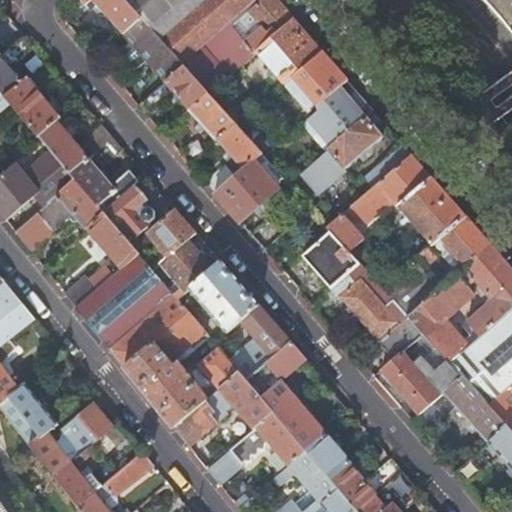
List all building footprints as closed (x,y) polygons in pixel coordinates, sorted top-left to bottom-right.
[(122,0),(80,0),(86,6),(92,0),(105,15),(123,35),(141,20),(122,0)] [(263,0),(122,0),(141,20),(180,64),(184,68),(231,28),(263,0)] [(295,19),(278,0),(263,0),(231,28),(235,32),(244,42),(255,54),(256,53),(295,19)] [(511,0),(482,0),(493,10),(509,27),(511,31),(511,0)] [(322,51),(295,19),(256,53),(283,84),(292,77),(322,51)] [(180,64),(141,20),(123,35),(124,36),(131,44),(121,54),(129,63),(137,72),(147,63),(167,84),(184,69),(184,68),(180,64)] [(231,28),(184,68),(184,69),(208,95),(215,88),(255,54),(244,42),(235,32),(231,28)] [(88,47),(98,59),(118,41),(108,29),(88,47)] [(0,94),(6,101),(25,84),(16,74),(11,68),(34,47),(25,37),(1,57),(0,58),(0,94)] [(347,80),(322,51),(292,77),(317,107),(347,80)] [(6,101),(11,107),(38,139),(58,122),(60,120),(46,103),(37,92),(57,74),(48,63),(25,84),(6,101)] [(208,95),(184,69),(167,84),(139,107),(149,118),(175,95),(180,101),(189,111),(208,95)] [(229,103),(215,88),(208,95),(221,110),(229,103)] [(374,111),(369,105),(361,111),(344,92),(311,120),(333,146),(374,111)] [(0,116),(11,107),(6,101),(0,94),(0,116)] [(221,110),(208,95),(189,111),(204,127),(217,141),(235,126),(221,110)] [(383,137),(376,129),(384,122),(383,122),(374,111),(333,146),(328,151),(309,167),(301,174),(320,196),(347,172),(345,170),(383,137)] [(244,118),(235,126),(240,131),(249,123),(244,118)] [(58,122),(38,139),(52,155),(71,177),(90,160),(72,139),(58,122)] [(240,131),(235,126),(217,141),(228,153),(243,171),(254,162),(261,155),(240,131)] [(94,157),(115,140),(104,128),(84,146),(94,157)] [(90,160),(71,177),(76,183),(103,215),(135,187),(139,184),(130,173),(117,183),(119,185),(115,189),(106,179),(100,172),(124,151),(115,140),(94,157),(90,160)] [(413,156),(403,145),(375,168),(376,169),(360,184),(369,195),(413,156)] [(71,177),(52,155),(25,177),(16,167),(0,179),(0,214),(6,222),(36,198),(44,209),(76,183),(71,177)] [(284,180),(261,155),(254,162),(278,191),(287,183),(284,180)] [(433,179),(413,156),(369,195),(349,213),(329,230),(331,232),(349,252),(364,240),(348,222),(358,214),(362,219),(359,221),(364,228),(393,203),(398,209),(399,208),(433,179)] [(278,191),(254,162),(243,171),(234,178),(215,195),(228,210),(240,224),(278,191)] [(215,195),(234,178),(224,168),(206,184),(215,195)] [(289,176),(284,180),(287,183),(289,185),(293,181),(289,176)] [(466,218),(433,179),(399,208),(433,247),(466,218)] [(103,215),(76,183),(44,209),(15,233),(31,253),(71,220),(76,227),(80,223),(88,232),(106,218),(103,215)] [(106,218),(117,230),(123,225),(136,239),(144,233),(151,227),(149,224),(154,221),(155,216),(151,211),(145,211),(143,208),(149,203),(143,196),(135,187),(103,215),(106,218)] [(188,241),(196,234),(177,212),(147,237),(133,249),(139,256),(153,243),(163,255),(157,260),(161,264),(188,241)] [(91,237),(121,271),(139,256),(133,249),(117,230),(106,218),(88,232),(84,235),(87,240),(91,237)] [(491,246),(466,218),(433,247),(383,290),(393,302),(408,318),(438,292),(421,272),(441,256),(439,254),(445,248),(453,258),(458,264),(446,274),(451,280),(491,246)] [(117,230),(133,249),(147,237),(144,233),(136,239),(123,225),(117,230)] [(361,266),(349,252),(331,232),(307,253),(317,264),(338,286),(355,271),(361,266)] [(174,296),(177,300),(188,291),(213,270),(188,241),(161,264),(159,265),(180,290),(174,296)] [(438,292),(408,318),(423,335),(449,364),(511,309),(511,270),(491,246),(451,280),(438,292)] [(447,263),(453,258),(445,248),(439,254),(441,256),(447,263)] [(174,296),(139,256),(121,271),(114,277),(76,309),(110,350),(174,296)] [(240,323),(259,307),(221,263),(213,270),(188,291),(226,334),(240,323)] [(369,275),(361,266),(355,271),(363,281),(369,275)] [(67,297),(76,309),(114,277),(106,267),(89,282),(87,280),(67,297)] [(363,281),(355,271),(338,286),(329,294),(336,303),(340,299),(367,329),(393,360),(423,335),(408,318),(393,302),(386,308),(363,281)] [(0,348),(9,342),(36,320),(7,285),(0,290),(0,348)] [(110,350),(125,368),(189,314),(177,300),(174,296),(110,350)] [(247,382),(291,344),(259,307),(240,323),(255,340),(268,355),(262,360),(249,345),(230,362),(240,374),(247,382)] [(511,388),(511,309),(449,364),(462,379),(489,409),(511,388)] [(125,368),(174,428),(207,400),(182,368),(178,366),(174,367),(172,364),(206,335),(189,314),(125,368)] [(462,379),(449,364),(423,335),(393,360),(381,371),(405,399),(409,404),(420,416),(432,405),(462,379)] [(255,340),(249,345),(262,360),(268,355),(255,340)] [(0,348),(0,406),(8,400),(19,392),(1,369),(15,349),(9,342),(0,348)] [(274,413),(306,451),(326,434),(282,383),(306,361),(291,344),(247,382),(274,413)] [(51,366),(64,355),(59,349),(45,359),(51,366)] [(199,366),(219,391),(240,374),(230,362),(219,349),(199,366)] [(405,399),(381,371),(373,378),(397,405),(405,399)] [(256,429),(274,413),(247,382),(240,374),(219,391),(207,400),(174,428),(191,450),(219,427),(218,425),(228,416),(222,409),(230,403),(253,431),(256,429)] [(489,409),(462,379),(432,405),(442,417),(455,406),(469,421),(489,444),(507,428),(489,409)] [(58,425),(26,386),(19,392),(8,400),(16,409),(21,416),(40,439),(52,430),(58,425)] [(511,388),(489,409),(507,428),(511,434),(511,388)] [(16,409),(8,400),(0,406),(0,410),(6,418),(16,409)] [(29,448),(53,478),(90,447),(112,428),(94,406),(64,431),(60,442),(65,447),(61,450),(52,437),(55,434),(52,430),(40,439),(29,448)] [(269,444),(289,468),(307,452),(306,451),(274,413),(256,429),(253,431),(231,450),(244,466),(246,464),(252,464),(253,458),(256,459),(260,456),(260,452),(266,453),(267,446),(269,444)] [(40,439),(21,416),(11,424),(29,448),(40,439)] [(511,434),(507,428),(489,444),(511,470),(511,434)] [(307,452),(331,481),(350,465),(351,464),(326,434),(306,451),(307,452)] [(53,478),(76,509),(103,487),(92,474),(85,480),(76,469),(95,453),(90,447),(53,478)] [(207,470),(220,486),(244,466),(231,450),(229,451),(207,470)] [(321,506),(340,490),(331,481),(307,452),(289,468),(273,481),(279,488),(295,475),(318,501),(321,506)] [(154,465),(144,453),(103,487),(76,509),(78,511),(131,511),(129,509),(125,511),(109,511),(102,502),(113,493),(116,496),(154,465)] [(490,465),(479,453),(456,473),(467,486),(490,465)] [(378,493),(403,472),(393,461),(367,483),(350,465),(331,481),(340,490),(357,511),(375,496),(378,493)] [(411,482),(403,472),(378,493),(387,503),(397,495),(411,482)] [(422,494),(411,482),(397,495),(407,507),(422,494)] [(358,511),(357,511),(340,490),(321,506),(313,511),(358,511)] [(400,511),(393,504),(387,509),(375,496),(357,511),(358,511),(400,511)] [(279,511),(301,511),(293,501),(279,511)] [(304,511),(313,511),(321,506),(318,501),(304,511)] [(239,509),(241,511),(244,511),(251,507),(247,502),(239,509)]
